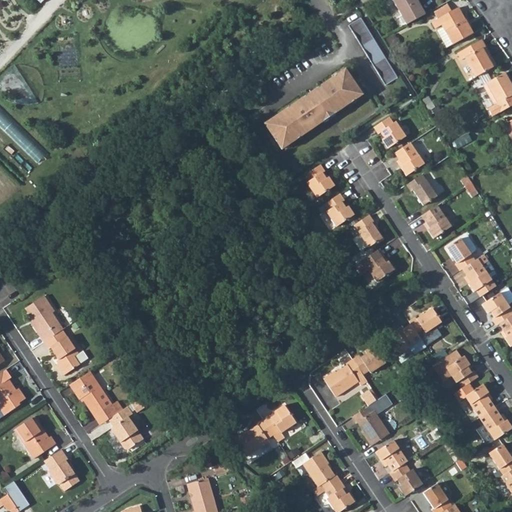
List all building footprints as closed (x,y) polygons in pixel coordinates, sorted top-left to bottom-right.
[(416,0),(391,0),(405,25),(424,14),(416,0)] [(243,37),(271,19),(261,4),(234,23),(243,37)] [(436,17),(448,11),(444,4),(432,10),(436,17)] [(471,34),(460,14),(459,14),(455,7),(448,11),(436,17),(430,20),(434,28),(440,25),(442,27),(435,32),(445,48),(452,45),(471,34)] [(359,17),(346,25),(382,86),(396,78),(359,17)] [(461,61),(464,59),(474,78),(477,77),(485,72),(493,68),(479,42),(457,53),(461,61)] [(209,83),(241,60),(238,57),(207,79),(209,83)] [(360,96),(343,70),(262,124),(280,150),(360,96)] [(485,72),(477,77),(482,85),(490,81),(485,72)] [(511,105),(511,88),(504,73),(490,81),(482,85),(493,106),(487,110),(491,118),(511,105)] [(47,153),(0,104),(0,123),(38,162),(47,153)] [(388,118),(373,128),(378,134),(380,132),(384,138),(382,140),(388,149),(405,136),(395,122),(393,124),(388,118)] [(511,143),(511,123),(511,122),(503,127),(511,143)] [(466,131),(452,139),(456,147),(470,139),(466,131)] [(407,143),(392,153),(396,159),(400,165),(398,167),(404,176),(422,163),(407,143)] [(319,164),(303,175),(308,182),(306,183),(317,198),(334,186),(328,178),(326,179),(322,174),(324,172),(319,164)] [(420,174),(403,185),(408,191),(410,190),(421,204),(434,195),(420,174)] [(464,186),(464,185),(469,182),(465,175),(459,179),(464,186)] [(467,191),(473,187),(469,182),(464,186),(467,191)] [(476,193),(473,187),(467,191),(470,196),(476,193)] [(339,193),(323,203),(327,210),(326,211),(337,226),(354,214),(348,206),(346,207),(341,201),(343,200),(339,193)] [(435,205),(419,215),(424,221),(428,227),(425,230),(431,238),(449,225),(435,205)] [(372,221),(367,215),(351,225),(366,247),(380,237),(370,223),(372,221)] [(452,263),(458,270),(460,269),(473,260),(469,253),(473,250),(474,247),(465,236),(462,235),(445,247),(455,261),(452,263)] [(378,248),(352,266),(358,275),(367,269),(376,282),(393,270),(387,261),(384,263),(380,258),(383,256),(378,248)] [(466,283),(472,292),(496,275),(482,254),(473,260),(460,269),(464,274),(469,281),(466,283)] [(497,292),(506,304),(511,299),(511,298),(505,287),(497,292)] [(490,317),(495,325),(498,323),(511,313),(511,304),(511,305),(508,307),(506,304),(497,292),(480,304),(486,311),(488,310),(492,316),(490,317)] [(42,293),(23,306),(29,314),(34,321),(30,323),(44,343),(61,331),(64,330),(51,310),(53,309),(42,293)] [(407,321),(408,323),(419,339),(423,345),(431,340),(430,339),(437,334),(432,326),(440,320),(431,307),(416,317),(415,315),(407,321)] [(511,313),(498,323),(502,330),(506,336),(504,338),(509,346),(511,344),(511,313)] [(34,321),(29,314),(25,316),(30,323),(34,321)] [(397,331),(395,329),(386,335),(398,353),(419,339),(408,323),(403,327),(397,331)] [(44,343),(42,344),(48,352),(50,350),(57,360),(60,365),(58,367),(56,368),(63,377),(78,367),(73,359),(77,355),(61,331),(44,343)] [(357,355),(351,359),(361,375),(368,371),(369,373),(384,363),(372,345),(364,350),(365,352),(359,357),(357,355)] [(467,383),(477,377),(473,370),(470,373),(466,366),(468,364),(462,356),(460,358),(454,350),(445,356),(435,363),(430,366),(441,381),(450,375),(454,382),(457,381),(461,387),(467,383)] [(431,358),(435,363),(445,356),(442,351),(431,358)] [(87,361),(82,353),(77,355),(73,359),(78,367),(87,361)] [(361,375),(351,359),(344,364),(345,365),(334,372),(333,371),(322,379),(335,397),(357,382),(360,386),(366,382),(361,375)] [(5,370),(0,373),(0,418),(4,416),(20,405),(18,403),(25,398),(19,389),(15,391),(8,380),(11,378),(5,370)] [(89,372),(69,385),(79,400),(81,398),(94,417),(111,405),(89,372)] [(464,397),(478,417),(493,407),(489,400),(485,394),(488,392),(482,384),(473,391),(467,383),(461,387),(452,393),(457,401),(464,397)] [(374,400),(365,407),(369,412),(372,410),(373,411),(378,406),(374,400)] [(141,407),(137,401),(130,405),(134,412),(141,407)] [(116,402),(111,405),(117,414),(122,410),(116,402)] [(111,405),(94,417),(99,425),(99,426),(108,420),(117,414),(111,405)] [(268,415),(262,420),(272,435),(276,442),(282,438),(280,435),(295,425),(282,405),(274,411),(275,414),(269,417),(268,415)] [(369,412),(365,407),(350,417),(354,424),(356,423),(363,433),(361,434),(369,446),(388,433),(373,411),(372,410),(369,412)] [(497,413),(493,407),(478,417),(494,440),(509,430),(511,427),(504,417),(502,419),(497,413)] [(108,420),(113,427),(109,430),(122,449),(127,451),(143,441),(127,418),(131,415),(126,408),(122,410),(117,414),(108,420)] [(15,430),(34,459),(57,444),(52,436),(49,438),(36,417),(15,430)] [(272,435),(262,420),(254,425),(255,426),(245,433),(244,431),(233,439),(246,457),(268,442),(266,439),(272,435)] [(403,463),(406,461),(392,440),(373,453),(378,461),(381,459),(386,465),(391,472),(403,463)] [(487,452),(503,475),(511,468),(511,457),(511,458),(501,443),(487,452)] [(61,451),(44,462),(49,471),(46,473),(54,484),(58,484),(63,491),(79,481),(65,461),(67,460),(61,451)] [(319,453),(301,465),(316,488),(312,490),(316,497),(323,492),(339,481),(334,474),(333,475),(326,465),(327,464),(319,453)] [(208,461),(210,469),(219,465),(217,459),(208,461)] [(459,459),(454,463),(460,471),(464,467),(460,462),(459,459)] [(235,471),(227,463),(219,465),(210,469),(213,478),(235,471)] [(391,472),(387,474),(392,481),(394,479),(398,486),(396,487),(403,497),(405,495),(420,486),(409,469),(408,470),(403,463),(391,472)] [(511,468),(503,475),(500,477),(511,494),(511,468)] [(216,511),(207,480),(186,486),(194,511),(189,511),(216,511)] [(339,481),(323,492),(327,498),(326,499),(334,511),(339,511),(354,503),(348,494),(345,495),(341,490),(344,488),(339,481)] [(429,510),(431,511),(441,511),(450,506),(434,483),(421,492),(431,508),(429,510)] [(10,511),(16,508),(7,495),(0,500),(4,505),(8,511),(10,511)] [(267,511),(261,503),(252,505),(254,511),(267,511)] [(467,511),(465,511),(460,511),(454,503),(450,506),(441,511),(467,511)]
